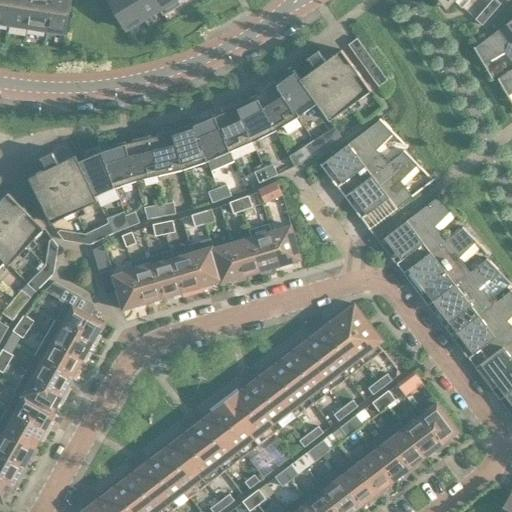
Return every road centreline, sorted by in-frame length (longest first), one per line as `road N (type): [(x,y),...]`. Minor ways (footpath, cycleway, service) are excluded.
road 1 (residential): [(45,511),(138,350),(366,285)]
road 2 (tertiary): [(0,85),(80,88),(153,76),(234,45),(298,0)]
road 3 (residential): [(431,511),(501,450),(491,425),(386,289),(366,285)]
